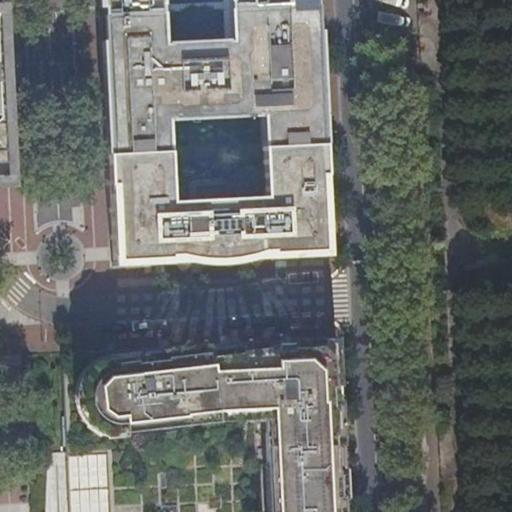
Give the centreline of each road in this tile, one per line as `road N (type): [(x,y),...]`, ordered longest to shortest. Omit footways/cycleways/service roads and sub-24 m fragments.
road 1 (residential): [(370,295),(68,310),(25,302),(0,273)]
road 2 (secondary): [(370,295),(354,0)]
road 3 (secondary): [(382,511),(370,295)]
